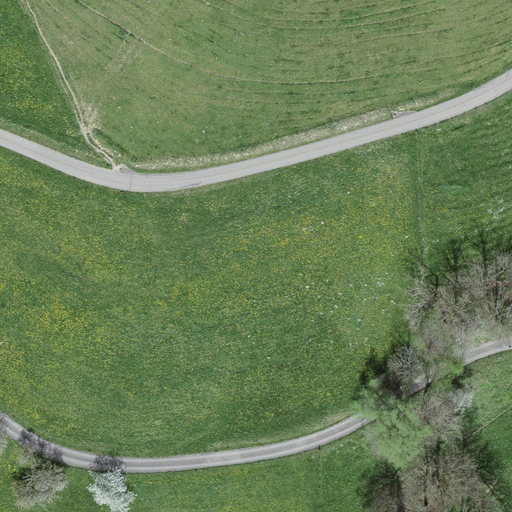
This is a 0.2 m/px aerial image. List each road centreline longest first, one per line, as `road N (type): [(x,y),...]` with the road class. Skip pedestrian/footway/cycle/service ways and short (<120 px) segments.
road 1 (unclassified): [(0,427),(43,455),(92,469),(203,465),(336,432),(484,350),(511,343)]
road 2 (unclassified): [(511,73),(391,126),(165,182),(85,178),(0,142)]
